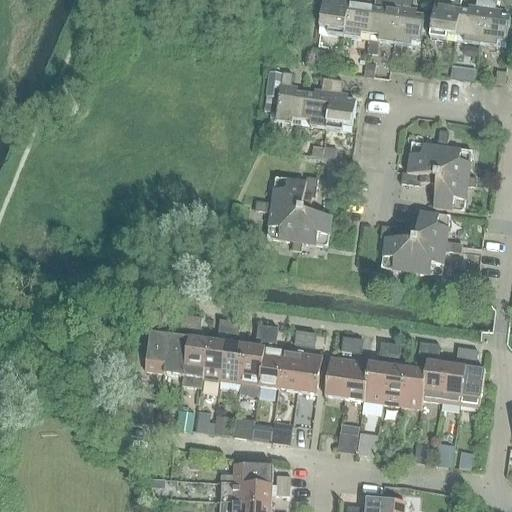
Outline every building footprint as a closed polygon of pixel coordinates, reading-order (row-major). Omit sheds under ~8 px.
[(343,39),(348,0),(338,0),(338,6),(322,4),(318,36),(343,39)] [(348,0),(343,39),(369,43),(373,11),(358,9),(359,0),(348,0)] [(374,0),(373,11),(369,43),(394,47),(400,0),(374,0)] [(410,0),(400,0),(394,47),(419,50),(424,18),(408,16),(410,0)] [(460,0),(434,0),(429,40),(454,44),(459,12),(460,0)] [(454,44),(480,48),(486,0),(476,0),(474,14),(459,12),(454,44)] [(496,0),(486,0),(480,48),(505,51),(510,20),(494,17),(496,0)] [(319,61),(318,73),(329,74),(331,62),(319,61)] [(430,77),(432,63),(421,62),(420,76),(430,77)] [(366,66),(364,80),(372,81),(375,68),(366,66)] [(467,71),(465,82),(473,83),(475,72),(467,71)] [(265,105),(276,106),(281,75),(269,74),(265,105)] [(497,74),(496,87),(504,88),(506,75),(497,74)] [(283,126),(300,128),(305,97),(290,95),(292,77),(282,76),(276,115),(270,114),(268,130),(282,132),(283,126)] [(320,99),(305,97),(300,128),(325,132),(333,83),(323,81),(320,99)] [(342,84),(333,83),(325,132),(351,136),(356,104),(340,102),(342,84)] [(407,177),(402,176),(400,188),(420,190),(420,187),(436,189),(433,211),(463,216),(467,190),(475,191),(476,182),(468,180),(472,155),(446,151),(448,135),(439,134),(437,150),(411,147),(407,177)] [(313,149),(311,160),(320,161),(322,151),(313,149)] [(338,151),(323,150),(322,161),(337,162),(338,151)] [(291,253),(295,254),(300,255),(301,247),(327,251),(331,220),(309,217),(312,201),(315,202),(318,182),(306,181),(305,186),(275,181),(271,207),(255,204),(254,214),(270,216),(266,242),(292,246),(291,253)] [(446,245),(450,220),(419,216),(416,238),(400,235),(401,232),(381,229),(380,241),(385,242),(380,272),(406,275),(405,283),(415,285),(416,277),(441,280),(445,255),(461,257),(462,247),(446,245)] [(163,315),(153,314),(151,328),(161,329),(163,315)] [(189,333),(191,319),(181,318),(179,332),(189,333)] [(189,333),(199,335),(201,321),(191,319),(189,333)] [(227,339),(229,325),(219,323),(217,337),(227,339)] [(227,339),(237,340),(239,326),(229,325),(227,339)] [(265,344),(267,330),(257,329),(255,343),(265,344)] [(259,390),(278,393),(283,354),(274,353),(275,345),(277,331),(267,330),(265,344),(264,352),(259,390)] [(293,348),(303,349),(305,335),(295,334),(293,348)] [(315,337),(305,335),(303,349),(313,351),(315,337)] [(144,374),(164,377),(169,338),(150,336),(144,374)] [(164,377),(183,379),(188,341),(169,338),(164,377)] [(350,356),(352,342),(342,340),(340,355),(350,356)] [(200,392),(202,382),(207,344),(188,341),(183,379),(181,389),(200,392)] [(350,356),(360,357),(362,343),(352,342),(350,356)] [(202,382),(221,385),(226,346),(207,344),(202,382)] [(239,394),(240,387),(245,349),(226,346),(221,385),(220,391),(239,394)] [(378,360),(388,361),(390,347),(380,346),(378,360)] [(427,361),(429,347),(419,346),(417,360),(427,361)] [(400,349),(390,347),(388,361),(398,363),(400,349)] [(437,363),(439,349),(429,347),(427,361),(437,363)] [(259,390),(264,352),(245,349),(240,387),(238,397),(257,400),(259,390)] [(465,367),(467,353),(457,351),(455,365),(465,367)] [(465,367),(475,368),(477,354),(467,353),(465,367)] [(302,357),(283,354),(278,393),(297,395),(302,357)] [(322,360),(302,357),(297,395),(316,398),(322,360)] [(324,399),(344,402),(349,364),(330,361),(324,399)] [(368,367),(349,364),(344,402),(363,405),(368,367)] [(426,365),(425,375),(421,403),(422,403),(440,406),(446,368),(426,365)] [(363,405),(382,407),(387,369),(368,367),(363,405)] [(440,406),(459,409),(465,370),(446,368),(440,406)] [(406,372),(387,369),(382,407),(401,410),(406,372)] [(484,373),(465,370),(459,409),(479,411),(484,373)] [(420,413),(422,403),(421,403),(425,375),(406,372),(401,410),(420,413)] [(179,414),(176,433),(192,435),(194,416),(179,414)] [(292,427),(274,424),(271,445),(289,448),(292,427)] [(461,455),(458,472),(471,474),(474,458),(461,455)] [(234,467),(233,487),(271,489),(272,470),(234,467)] [(275,479),(275,489),(289,490),(289,480),(275,479)] [(270,508),(271,489),(233,487),(232,506),(270,508)] [(288,500),(289,490),(275,489),(274,499),(288,500)] [(366,501),(364,511),(403,511),(404,505),(366,501)]
